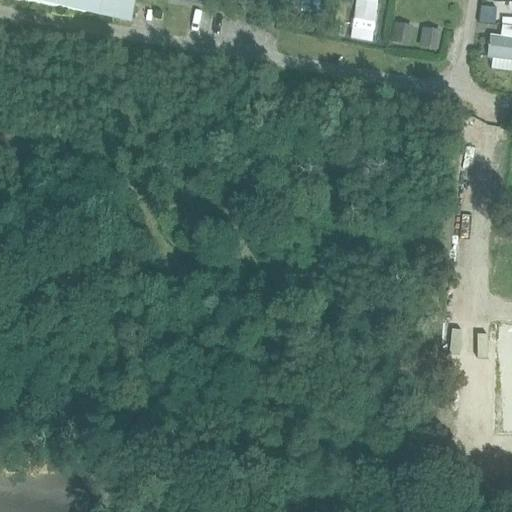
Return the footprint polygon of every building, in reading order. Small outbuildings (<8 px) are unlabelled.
[(6,0),(132,20),(135,2),(135,0),(6,0)] [(319,9),(319,0),(288,0),(288,7),(319,9)] [(353,0),(350,42),(375,44),(377,0),(353,0)] [(477,7),(478,26),(494,26),(493,7),(477,7)] [(410,47),(412,27),(393,25),(391,44),(410,47)] [(487,59),(511,62),(511,28),(502,27),(501,38),(490,37),(487,59)] [(422,29),(419,48),(438,51),(441,32),(422,29)]
